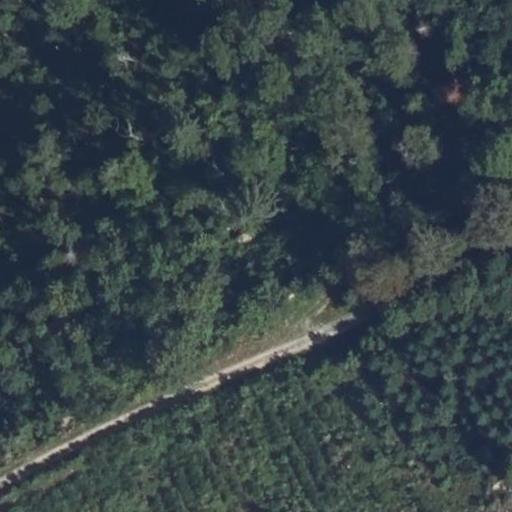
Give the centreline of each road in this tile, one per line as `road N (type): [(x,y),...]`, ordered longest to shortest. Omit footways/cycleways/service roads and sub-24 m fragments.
road 1 (track): [(511,247),(0,478)]
road 2 (track): [(294,347),(373,265),(511,166)]
